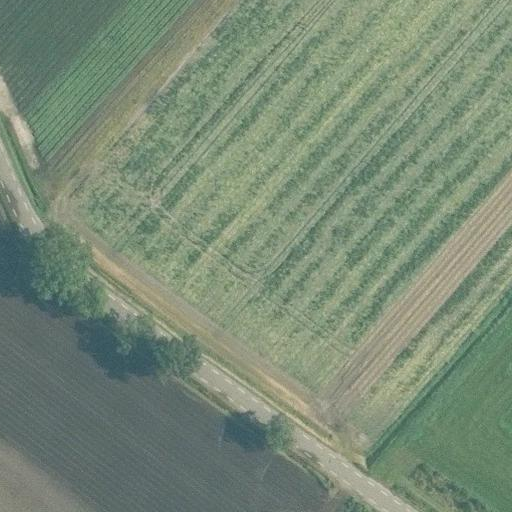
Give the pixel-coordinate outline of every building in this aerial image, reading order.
[(0,42),(10,51),(55,0),(21,0),(0,24),(0,42)] [(60,0),(2,64),(21,80),(93,0),(60,0)] [(98,126),(44,169),(56,185),(110,142),(98,126)] [(0,374),(16,385),(29,364),(0,345),(0,374)] [(87,449),(184,511),(221,511),(191,492),(184,503),(171,494),(172,493),(149,478),(157,466),(149,461),(144,468),(133,461),(133,462),(120,453),(126,443),(102,427),(98,433),(97,433),(87,449)] [(227,480),(213,497),(230,511),(257,511),(261,508),(227,480)]
